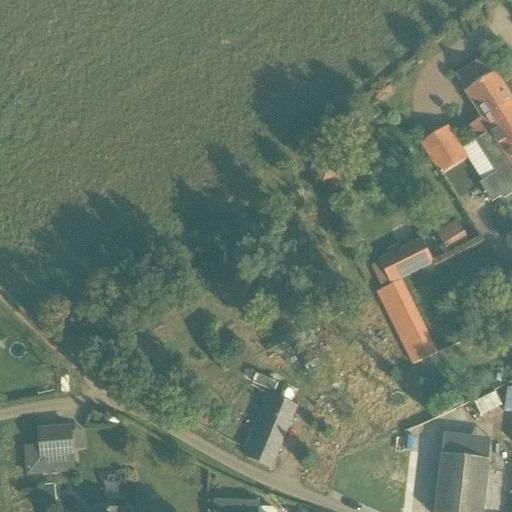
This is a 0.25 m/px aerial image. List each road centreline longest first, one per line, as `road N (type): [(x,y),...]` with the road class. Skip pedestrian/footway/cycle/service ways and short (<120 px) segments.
road 1 (residential): [(0,427),(100,407),(345,511)]
road 2 (track): [(100,407),(94,378),(0,285)]
